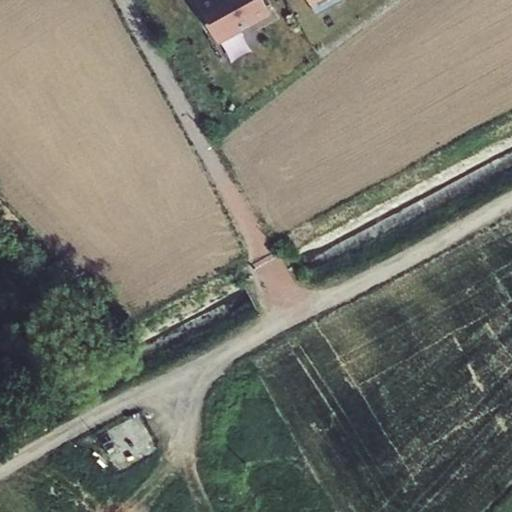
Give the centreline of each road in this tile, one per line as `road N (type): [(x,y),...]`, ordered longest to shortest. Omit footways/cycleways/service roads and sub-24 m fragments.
road 1 (track): [(511,200),(0,470)]
road 2 (unclassified): [(292,310),(132,0)]
